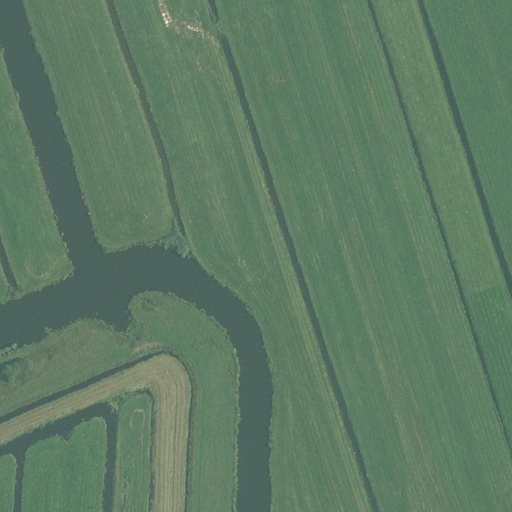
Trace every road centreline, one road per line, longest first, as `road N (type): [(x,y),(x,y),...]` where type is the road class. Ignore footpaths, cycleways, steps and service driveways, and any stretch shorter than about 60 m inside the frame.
road 1 (track): [(365,511),(215,41),(203,29),(167,23),(160,0)]
road 2 (track): [(0,441),(155,373),(176,382),(169,511)]
